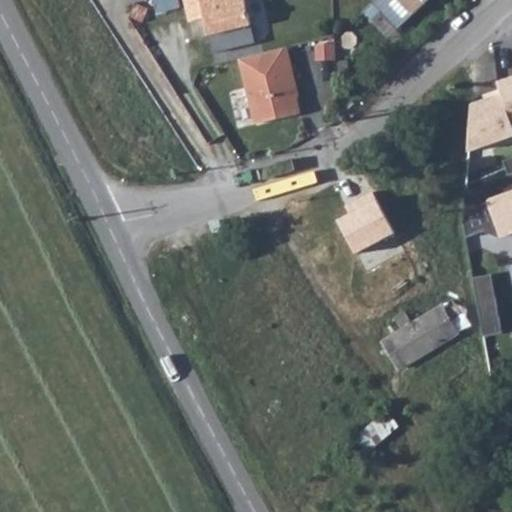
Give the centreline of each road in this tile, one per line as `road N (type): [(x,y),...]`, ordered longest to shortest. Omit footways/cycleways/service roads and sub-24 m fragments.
road 1 (residential): [(106,228),(340,154),(499,0)]
road 2 (tertiary): [(255,511),(106,228)]
road 3 (tertiary): [(106,228),(0,15)]
